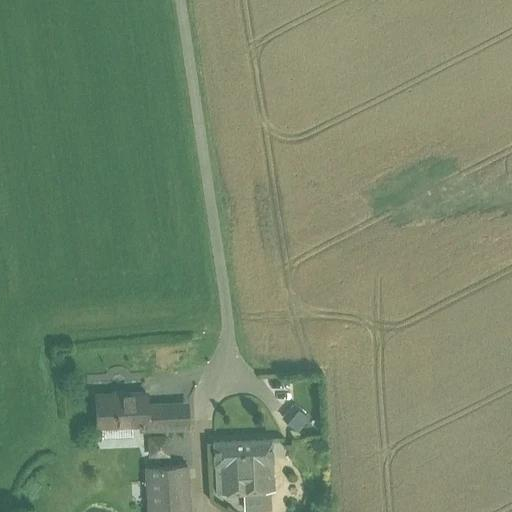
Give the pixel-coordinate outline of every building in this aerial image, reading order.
[(86,371),(86,353),(68,353),(68,371),(86,371)] [(140,424),(141,430),(192,427),(191,402),(147,404),(146,392),(97,394),(98,425),(140,424)] [(298,429),(308,417),(293,405),(283,417),(298,429)] [(214,441),(217,493),(274,490),(272,438),(214,441)] [(146,467),(147,511),(189,511),(188,465),(146,467)]
